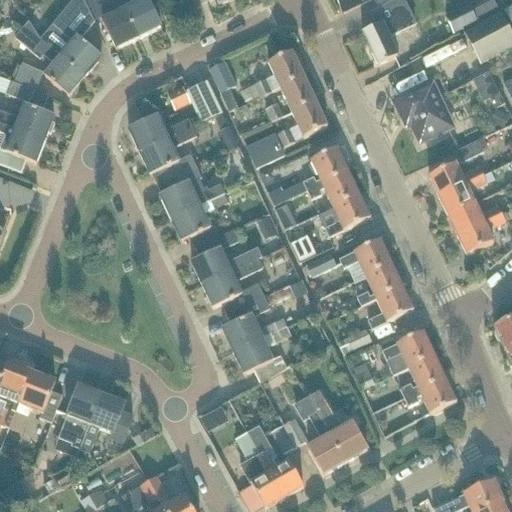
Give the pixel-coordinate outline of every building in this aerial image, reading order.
[(89,0),(83,3),(94,26),(95,25),(103,20),(93,0),(89,0)] [(106,0),(112,12),(122,7),(118,0),(106,0)] [(220,11),(243,0),(189,0),(195,12),(216,2),(220,11)] [(380,12),(401,0),(335,0),(343,16),(374,1),(380,12)] [(401,0),(380,12),(372,16),(379,30),(363,38),(378,69),(398,59),(389,41),(415,29),(401,0)] [(94,26),(83,3),(82,4),(77,1),(53,29),(74,48),(78,44),(94,26)] [(454,37),(476,26),(477,28),(500,16),(493,1),(469,13),(468,10),(447,21),(454,37)] [(126,16),(139,43),(161,33),(148,5),(126,16)] [(511,51),(511,11),(502,17),(465,37),(481,68),(511,51)] [(116,54),(139,43),(126,16),(103,27),(116,54)] [(85,82),(61,63),(42,46),(29,27),(16,43),(40,63),(43,60),(55,70),(46,81),(69,100),(85,82)] [(101,63),(78,44),(74,48),(61,63),(85,82),(101,63)] [(281,96),(304,84),(291,59),(268,70),(273,81),(254,90),(260,102),(279,93),(281,96)] [(36,94),(43,77),(22,68),(15,85),(36,94)] [(230,92),(236,90),(226,68),(211,75),(221,97),(230,92)] [(292,119),(315,108),(304,84),(281,96),(292,119)] [(29,108),(34,95),(10,86),(5,99),(29,108)] [(221,117),(209,91),(207,86),(186,96),(200,127),(214,120),(221,117)] [(453,132),(433,89),(395,107),(403,124),(408,121),(421,148),(453,132)] [(182,91),(167,98),(175,113),(189,106),(182,91)] [(505,108),(500,97),(489,102),(495,113),(505,108)] [(283,151),(303,143),(304,144),(327,133),(315,108),(292,119),(297,130),(277,139),(283,151)] [(272,126),(283,121),(277,109),(266,114),(272,126)] [(16,135),(45,146),(54,121),(25,110),(16,135)] [(501,133),(508,120),(499,116),(492,128),(501,133)] [(221,117),(214,120),(220,132),(227,129),(221,117)] [(0,128),(7,131),(10,123),(0,118),(0,128)] [(177,140),(173,133),(164,137),(157,122),(129,135),(140,158),(168,144),(177,140)] [(192,133),(191,131),(189,125),(173,133),(177,140),(192,133)] [(0,168),(6,171),(22,177),(26,165),(36,168),(45,146),(16,135),(7,131),(3,139),(0,137),(0,168)] [(196,141),(192,133),(177,140),(181,148),(196,141)] [(275,139),(246,152),(256,173),(285,160),(275,139)] [(168,144),(140,158),(149,179),(158,176),(164,173),(169,184),(196,172),(190,160),(178,166),(172,153),(181,148),(177,140),(168,144)] [(461,167),(483,157),(478,145),(455,156),(461,167)] [(307,196),(348,178),(338,155),(311,168),(319,185),(315,186),(313,182),(303,187),(307,196)] [(439,200),(483,179),(480,172),(462,180),(457,168),(430,181),(439,200)] [(168,198),(160,202),(171,225),(199,211),(208,207),(204,199),(209,197),(207,193),(204,195),(199,184),(201,183),(196,172),(169,184),(174,195),(168,198)] [(484,181),(487,188),(494,185),(490,177),(484,181)] [(333,213),(359,201),(348,178),(307,196),(311,204),(321,199),(320,195),(323,194),(333,213)] [(449,221),(475,208),(470,196),(487,188),(484,181),(483,179),(439,200),(449,221)] [(209,197),(204,199),(208,207),(223,200),(223,199),(219,192),(209,197)] [(281,192),(268,198),(274,211),(287,205),(281,192)] [(223,200),(208,207),(212,215),(227,207),(223,200)] [(329,242),(343,235),(344,237),(370,224),(359,201),(333,213),(339,227),(325,234),(329,242)] [(199,211),(171,225),(181,246),(190,242),(195,253),(219,243),(218,242),(213,231),(209,233),(203,219),(212,215),(208,207),(199,211)] [(457,240),(502,219),(498,211),(481,219),(475,208),(449,221),(457,240)] [(244,223),(258,252),(272,245),(257,216),(244,223)] [(502,219),(457,240),(467,259),(494,247),(488,235),(506,227),(502,219)] [(291,220),(280,225),(285,235),(296,229),(291,220)] [(200,264),(191,268),(202,291),(231,278),(240,274),(236,266),(227,270),(220,255),(241,245),(235,234),(218,242),(219,243),(195,253),(200,264)] [(291,248),(299,265),(315,258),(307,241),(291,248)] [(366,283),(392,270),(381,246),(355,259),(354,257),(339,264),(343,273),(358,266),(366,283)] [(251,259),(236,266),(240,274),(255,267),(255,266),(251,259)] [(312,281),(335,271),(329,259),(307,270),(312,281)] [(231,278),(202,291),(212,313),(222,309),(227,320),(263,304),(258,292),(240,300),(235,287),(262,275),(258,266),(231,278)] [(377,305),(403,293),(392,270),(366,283),(374,299),(369,301),(368,298),(357,302),(361,311),(376,304),(377,305)] [(296,303),(306,298),(301,287),(291,291),(296,303)] [(372,334),(387,327),(388,328),(414,316),(403,293),(377,305),(383,318),(368,326),(372,334)] [(262,344),(252,323),(270,315),(264,303),(263,304),(227,320),(233,330),(223,335),(233,358),(262,344)] [(511,318),(511,319),(511,321),(511,325),(495,333),(496,335),(494,338),(497,343),(501,345),(505,354),(511,351),(511,318)] [(286,333),(286,332),(283,325),(267,333),(270,341),(286,333)] [(286,333),(270,341),(274,348),(290,341),(286,333)] [(343,358),(371,345),(365,334),(338,347),(343,358)] [(410,374),(436,362),(424,338),(398,350),(398,349),(382,356),(386,365),(402,357),(410,374)] [(275,351),(274,348),(270,341),(262,345),(262,344),(233,358),(243,380),(254,375),(259,387),(277,377),(286,373),(281,361),(272,366),(267,355),(275,351)] [(404,403),(446,383),(436,362),(410,374),(418,391),(412,393),(411,389),(400,394),(404,403)] [(22,366),(14,363),(13,363),(10,369),(9,369),(6,377),(0,374),(0,405),(5,407),(3,414),(5,415),(0,426),(0,429),(9,434),(16,419),(19,410),(31,378),(34,369),(23,364),(22,366)] [(365,369),(354,374),(361,389),(372,384),(365,369)] [(61,404),(51,399),(55,388),(31,378),(19,410),(41,419),(39,425),(51,430),(62,403),(61,403),(61,404)] [(432,420),(457,408),(446,383),(404,403),(408,411),(418,406),(417,402),(422,400),(432,420)] [(82,454),(102,402),(79,392),(59,443),(72,449),(71,451),(80,454),(80,453),(82,454)] [(352,428),(341,435),(336,425),(319,396),(308,402),(317,417),(325,432),(330,441),(346,468),(368,456),(352,428)] [(122,418),(124,411),(102,402),(82,454),(90,457),(99,434),(110,439),(107,445),(121,450),(132,422),(122,418)] [(324,481),(346,468),(330,441),(325,432),(317,417),(309,422),(318,436),(319,436),(323,445),(308,453),(324,481)] [(16,419),(9,434),(22,439),(28,424),(16,419)] [(294,452),(307,445),(294,424),(282,431),(294,452)] [(277,474),(272,464),(276,462),(272,453),(259,431),(246,438),(260,461),(284,504),(304,493),(289,467),(277,474)] [(283,458),(294,452),(282,431),(271,437),(283,458)] [(151,432),(139,439),(143,447),(155,440),(151,432)] [(14,455),(19,441),(8,437),(3,451),(14,455)] [(270,511),(284,504),(260,461),(246,438),(235,444),(247,465),(249,464),(250,467),(241,472),(264,511),(270,511)] [(94,470),(98,482),(113,476),(108,464),(94,470)] [(60,489),(71,483),(65,473),(54,479),(60,489)] [(173,509),(166,498),(157,481),(147,487),(157,504),(158,504),(162,510),(160,511),(161,511),(189,511),(185,503),(173,509)] [(150,509),(157,504),(147,487),(140,491),(150,509)] [(19,488),(2,498),(9,511),(21,511),(30,507),(19,488)] [(470,511),(490,511),(501,507),(502,507),(494,488),(466,501),(465,499),(436,511),(466,511),(470,511)] [(81,508),(83,511),(102,511),(110,508),(102,496),(81,508)]
